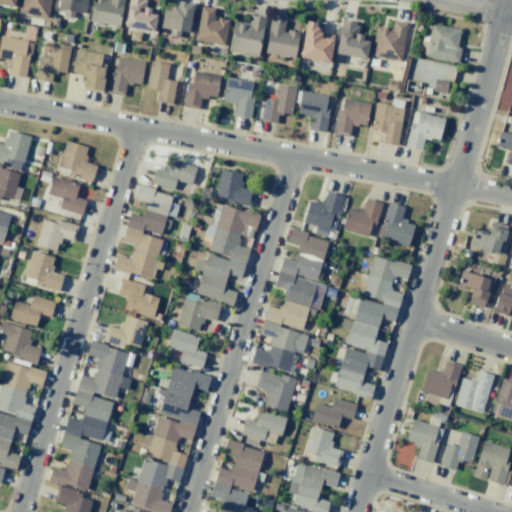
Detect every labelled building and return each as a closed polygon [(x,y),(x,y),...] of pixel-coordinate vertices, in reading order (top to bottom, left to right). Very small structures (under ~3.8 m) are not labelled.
[(18,0),(17,13),(47,17),(49,0),(18,0)] [(62,16),(72,18),(73,12),(84,13),(85,0),(57,0),(56,9),(63,10),(62,16)] [(119,26),(122,0),(91,0),(88,22),(119,26)] [(142,8),(143,0),(127,0),(122,26),(152,32),(156,11),(142,8)] [(176,7),(162,6),(160,29),(188,31),(191,3),(176,1),(176,7)] [(227,20),(212,18),(214,8),(199,6),(194,40),(223,45),(227,20)] [(257,56),(264,17),(249,15),(247,23),(232,21),(227,51),(257,56)] [(284,20),(269,18),(264,52),(293,57),(297,32),(282,30),(284,20)] [(368,39),(356,37),(358,23),(340,20),(334,53),(365,58),(368,39)] [(370,56),(399,61),(406,22),(392,20),(391,28),(374,26),(370,56)] [(332,34),(318,33),(319,24),(303,23),(300,58),(329,62),(332,34)] [(459,29),(430,24),(424,56),(457,63),(460,47),(456,47),(459,29)] [(0,36),(0,57),(2,58),(2,62),(9,63),(7,74),(23,77),(30,41),(0,36)] [(65,73),(67,44),(40,42),(37,80),(50,81),(50,72),(65,73)] [(81,87),(100,90),(104,66),(99,65),(101,54),(74,49),(71,72),(83,74),(81,87)] [(108,93),(122,95),(124,83),(139,85),(143,61),(113,57),(108,93)] [(174,81),(166,79),(168,63),(149,61),(145,89),(157,90),(155,101),(171,104),(174,81)] [(218,75),(215,97),(208,96),(207,99),(200,98),(198,109),(182,106),(188,71),(218,75)] [(249,118),(253,80),(224,78),(221,102),(234,104),(233,116),(249,118)] [(289,115),(294,88),(276,84),(273,98),(263,96),(259,120),(275,123),(277,113),(289,115)] [(326,95),(298,90),(294,114),(310,117),(308,129),(324,132),(328,107),(324,107),(326,95)] [(369,102),(365,124),(358,122),(357,126),(350,124),(348,135),(332,132),(338,97),(369,102)] [(396,145),(403,102),(391,100),(390,105),(374,102),(369,130),(383,133),(381,142),(396,145)] [(438,141),(443,117),(412,111),(405,147),(420,150),(423,138),(438,141)] [(0,161),(19,167),(28,136),(7,130),(5,137),(3,137),(1,144),(0,143),(0,161)] [(508,150),(504,163),(511,165),(511,134),(499,131),(495,146),(508,150)] [(64,141),(85,147),(83,154),(86,155),(84,162),(94,166),(89,181),(55,170),(64,141)] [(195,167),(168,159),(165,171),(154,168),(150,183),(172,189),(175,180),(190,184),(195,167)] [(0,200),(9,203),(18,172),(0,166),(0,200)] [(241,173),(219,169),(213,198),(249,205),(252,190),(239,188),(241,173)] [(78,183),(50,177),(46,194),(60,198),(58,209),(80,214),(84,200),(74,198),(78,183)] [(150,278),(161,237),(159,237),(165,214),(172,216),(174,205),(168,204),(171,194),(137,185),(133,200),(145,203),(141,216),(128,212),(121,240),(132,243),(129,258),(115,254),(111,268),(150,278)] [(301,221),(307,201),(314,203),(315,199),(322,201),(325,191),(341,195),(331,230),(301,221)] [(341,229),(347,208),(354,210),(355,207),(362,209),(365,198),(381,203),(371,237),(341,229)] [(413,223),(400,220),(403,206),(387,202),(378,238),(407,246),(413,223)] [(195,295),(232,303),(234,291),(223,289),(226,274),(241,277),(247,248),(237,246),(241,225),(255,228),(258,213),(219,205),(218,212),(211,211),(206,235),(210,236),(206,253),(205,253),(203,261),(195,260),(193,270),(200,271),(195,295)] [(9,214),(0,211),(0,242),(1,243),(9,214)] [(76,224),(53,219),(52,222),(40,219),(34,246),(56,251),(59,238),(72,241),(76,224)] [(508,225),(490,222),(488,232),(473,230),(470,248),(504,253),(508,225)] [(293,372),(296,354),(301,355),(306,332),(316,281),(319,281),(327,238),(289,231),(286,243),(297,245),(295,260),(280,257),(274,286),(284,288),(280,309),(264,306),(259,335),(270,337),(267,351),(252,348),(250,364),(293,372)] [(31,251),(51,258),(49,265),(52,266),(50,273),(60,276),(55,292),(21,280),(31,251)] [(332,388),(369,397),(372,384),(360,382),(364,367),(378,370),(385,342),(374,340),(379,318),(393,321),(400,293),(388,290),(392,276),(406,279),(409,265),(370,255),(360,297),(357,296),(345,346),(342,345),(332,388)] [(469,291),(466,304),(482,308),(489,278),(460,271),(456,288),(469,291)] [(157,297),(140,293),(143,284),(120,278),(116,293),(126,295),(122,310),(151,318),(157,297)] [(493,312),(506,315),(508,306),(511,306),(511,285),(499,283),(493,312)] [(35,326),(38,314),(49,317),(53,301),(30,295),(28,304),(13,300),(8,319),(35,326)] [(218,304),(195,298),(194,301),(182,298),(175,325),(198,330),(201,318),(214,321),(218,304)] [(137,350),(145,321),(122,315),(119,329),(105,325),(102,340),(137,350)] [(31,330),(0,321),(0,335),(4,336),(0,350),(12,353),(10,358),(34,364),(39,349),(26,345),(31,330)] [(166,347),(180,350),(177,362),(200,367),(204,352),(194,350),(197,336),(170,330),(166,347)] [(86,491),(99,441),(100,442),(111,400),(113,400),(116,387),(125,390),(128,378),(120,376),(127,352),(89,341),(86,354),(97,357),(91,378),(78,375),(70,404),(82,407),(78,421),(65,417),(57,446),(69,449),(63,470),(50,466),(47,480),(86,491)] [(425,369),(420,392),(449,399),(456,364),(443,361),(440,372),(425,369)] [(27,367),(44,372),(40,385),(27,381),(23,392),(0,384),(0,380),(6,362),(27,369),(27,367)] [(155,511),(167,511),(170,503),(158,500),(162,485),(166,479),(177,482),(184,454),(172,451),(175,442),(178,436),(190,439),(197,411),(186,408),(190,395),(194,388),(205,391),(209,376),(172,367),(168,373),(158,413),(155,416),(144,458),(141,457),(135,481),(126,479),(124,489),(133,491),(129,505),(155,511)] [(294,380),(258,370),(253,387),(265,390),(262,405),(285,412),(294,380)] [(480,413),(491,375),(475,370),(472,381),(460,377),(453,404),(480,413)] [(511,381),(502,378),(492,414),(511,419),(511,381)] [(329,407),(314,402),(309,421),(336,428),(339,416),(351,419),(355,404),(332,397),(329,407)] [(264,432),(280,436),(284,417),(256,411),(254,421),(243,419),(239,435),(262,440),(264,432)] [(13,415),(29,421),(25,434),(12,429),(8,440),(0,437),(0,414),(12,418),(13,415)] [(404,441),(418,445),(414,458),(431,463),(441,428),(410,419),(404,441)] [(332,433),(309,427),(302,452),(313,455),(311,460),(336,467),(340,451),(328,447),(332,433)] [(444,443),(439,466),(454,469),(456,460),(470,463),(476,435),(458,431),(455,446),(444,443)] [(261,450),(225,441),(222,454),(233,456),(230,471),(216,468),(209,497),(221,499),(217,511),(211,511),(204,510),(203,511),(240,511),(245,491),(251,492),(261,450)] [(471,476),(501,485),(508,461),(504,460),(508,448),(481,441),(471,476)] [(283,511),(324,511),(327,501),(316,498),(319,484),(333,487),(336,473),(293,463),(287,492),(293,494),(290,507),(285,505),(283,511)] [(81,493),(57,486),(53,501),(65,505),(62,511),(86,511),(90,500),(80,497),(81,493)]
